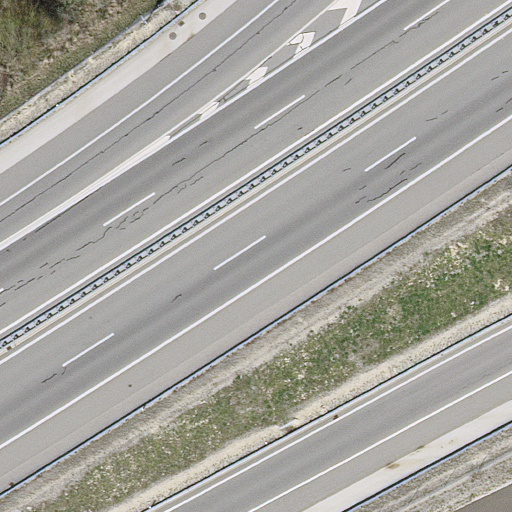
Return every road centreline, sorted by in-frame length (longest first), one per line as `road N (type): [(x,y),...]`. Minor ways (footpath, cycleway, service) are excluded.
road 1 (motorway): [(0,402),(511,71)]
road 2 (motorway): [(449,0),(35,274)]
road 3 (motorway): [(264,0),(169,77),(35,274)]
road 4 (motorway): [(209,511),(511,351)]
